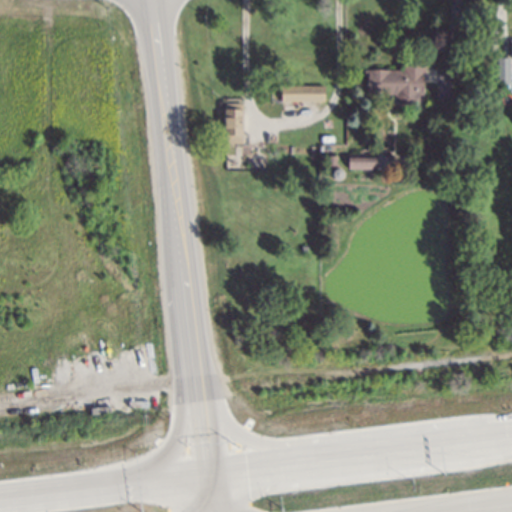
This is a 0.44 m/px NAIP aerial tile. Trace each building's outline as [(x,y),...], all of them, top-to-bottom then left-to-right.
[(511,57),(499,57),(498,80),(510,80),(511,57)] [(403,70),(369,69),(368,95),(396,96),(396,100),(423,101),(423,66),(403,65),(403,70)] [(325,101),(325,85),(281,85),(281,101),(325,101)] [(244,134),(243,102),(224,102),(226,144),(249,143),(248,134),(244,134)] [(349,153),(349,168),(390,169),(391,154),(349,153)]
